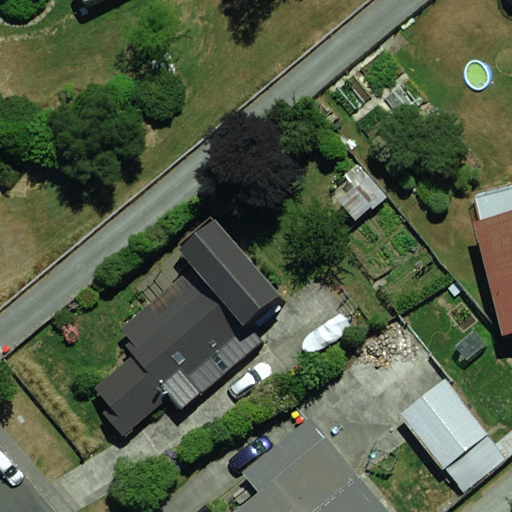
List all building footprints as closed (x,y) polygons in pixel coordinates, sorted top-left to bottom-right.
[(197,283),(83,385),(119,426),(237,321),(250,336),(291,300),(222,224),(179,263),(197,283)] [(511,229),(477,238),(507,353),(511,351),(511,229)] [(328,283),(292,308),(317,342),(352,317),(328,283)] [(434,384),(386,421),(439,489),(487,452),(434,384)] [(252,494),(229,511),(382,511),(306,417),(235,474),(252,494)]
